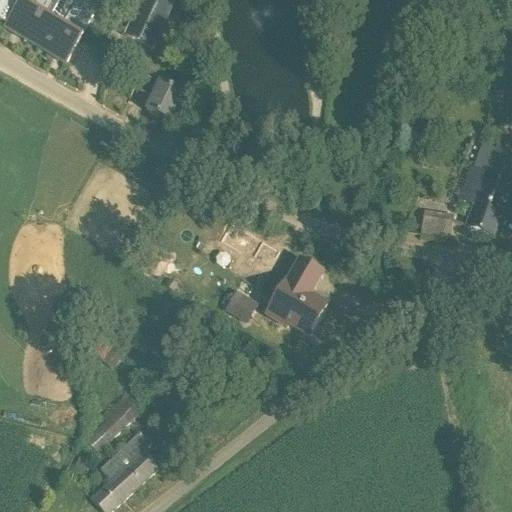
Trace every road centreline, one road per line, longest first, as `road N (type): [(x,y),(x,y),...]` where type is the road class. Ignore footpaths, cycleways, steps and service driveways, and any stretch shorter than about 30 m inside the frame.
road 1 (unclassified): [(473,260),(333,234),(235,194),(0,55)]
road 2 (unclassified): [(152,511),(473,260)]
